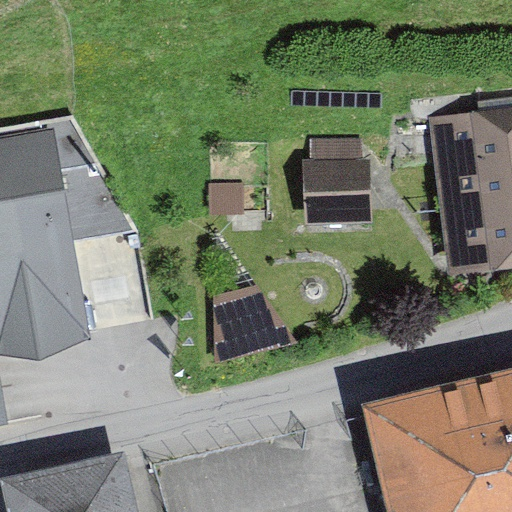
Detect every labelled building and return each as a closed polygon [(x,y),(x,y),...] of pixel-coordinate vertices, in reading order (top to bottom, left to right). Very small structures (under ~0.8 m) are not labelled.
[(77,114),(0,127),(0,345),(87,330),(66,233),(130,224),(77,114)] [(511,119),(434,128),(451,275),(511,268),(511,119)] [(366,146),(300,153),(306,213),(372,206),(366,146)] [(511,511),(511,416),(367,445),(380,511),(511,511)] [(5,511),(131,511),(128,490),(5,511)]
